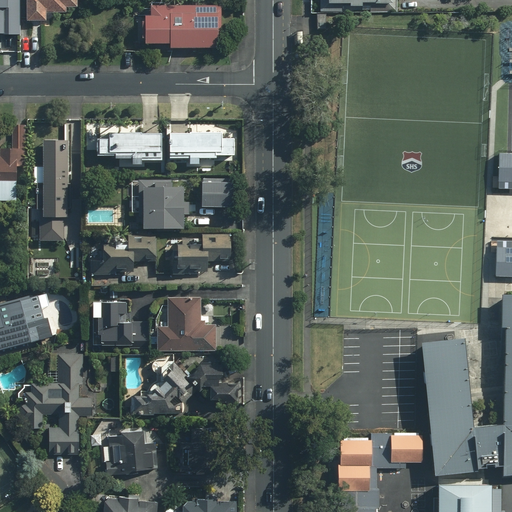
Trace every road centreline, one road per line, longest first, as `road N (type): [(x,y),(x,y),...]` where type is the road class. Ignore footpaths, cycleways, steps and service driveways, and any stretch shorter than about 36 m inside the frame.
road 1 (primary): [(273,84),(272,511)]
road 2 (residential): [(273,84),(0,82)]
